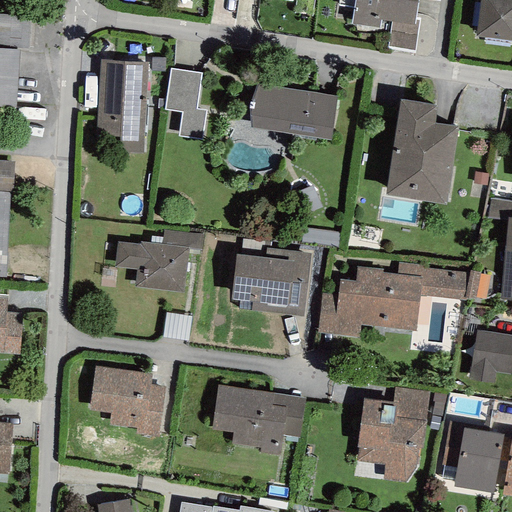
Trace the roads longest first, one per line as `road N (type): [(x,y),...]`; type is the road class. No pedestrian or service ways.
road 1 (residential): [(42,511),(73,10)]
road 2 (residential): [(511,80),(73,10)]
